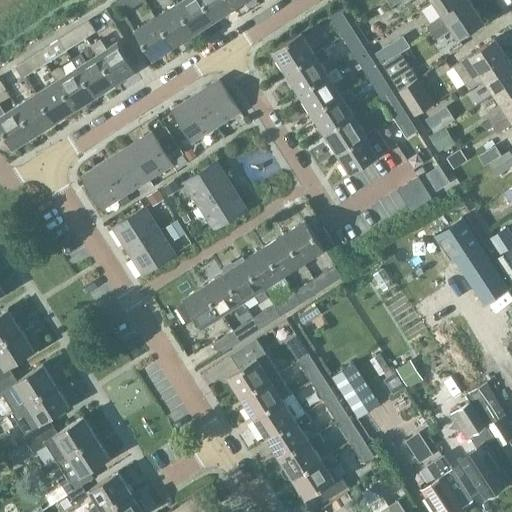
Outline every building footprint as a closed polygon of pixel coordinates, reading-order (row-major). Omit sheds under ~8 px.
[(145,0),(119,0),(117,2),(125,13),(145,0)] [(217,18),(205,0),(185,0),(179,4),(197,31),(217,18)] [(233,0),(205,0),(217,18),(237,6),(233,0)] [(435,0),(434,1),(444,16),(428,26),(433,33),(474,5),(470,0),(435,0)] [(176,45),(197,31),(179,4),(158,17),(176,45)] [(474,5),(433,33),(437,39),(453,28),(460,40),(485,23),(474,5)] [(329,15),(343,37),(355,29),(341,8),(329,15)] [(101,12),(79,26),(86,38),(108,24),(101,12)] [(138,30),(155,58),(176,45),(158,17),(138,30)] [(79,26),(59,39),(66,50),(86,38),(79,26)] [(356,57),(368,50),(355,29),(343,37),(356,57)] [(304,33),(274,51),(287,72),(317,53),(304,33)] [(59,39),(39,52),(46,63),(66,50),(59,39)] [(455,66),(466,84),(508,57),(497,39),(455,66)] [(117,43),(108,50),(102,41),(92,47),(98,56),(116,84),(135,71),(117,43)] [(390,44),(377,53),(384,63),(397,55),(390,44)] [(287,72),(300,92),(330,73),(323,63),(333,56),(327,47),(317,53),(287,72)] [(369,78),(381,70),(368,50),(356,57),(369,78)] [(39,52),(18,64),(26,76),(46,63),(39,52)] [(98,56),(88,62),(83,54),(73,60),(78,68),(96,96),(116,84),(98,56)] [(396,57),(384,64),(399,87),(400,89),(418,78),(412,68),(406,73),(396,57)] [(511,83),(511,62),(508,57),(466,84),(470,90),(486,79),(495,94),(511,83)] [(9,71),(16,82),(26,76),(18,64),(9,71)] [(340,67),(330,73),(300,92),(313,112),(343,94),(337,84),(346,77),(340,67)] [(78,68),(68,75),(63,68),(60,68),(52,73),(58,81),(76,109),(96,96),(78,68)] [(381,97),(393,90),(381,70),(369,78),(381,97)] [(401,90),(417,115),(435,104),(419,79),(401,90)] [(222,80),(218,83),(199,95),(219,125),(242,110),(222,80)] [(38,94),(56,122),(76,109),(58,81),(38,94)] [(511,83),(495,94),(505,110),(489,120),(494,126),(511,114),(511,83)] [(313,112),(326,132),(356,113),(349,104),(359,97),(353,88),(343,94),(313,112)] [(394,117),(406,110),(393,90),(381,97),(394,117)] [(38,94),(26,102),(21,95),(13,100),(18,107),(36,135),(56,122),(38,94)] [(219,125),(199,95),(177,110),(196,140),(219,125)] [(0,105),(0,125),(15,148),(36,135),(18,107),(7,114),(1,105),(0,105)] [(365,107),(356,113),(326,132),(339,152),(368,134),(362,124),(372,117),(365,107)] [(418,129),(406,110),(394,117),(406,136),(418,129)] [(435,113),(427,119),(436,132),(444,127),(435,113)] [(511,114),(494,126),(498,133),(511,123),(511,114)] [(155,134),(132,149),(151,178),(174,163),(155,134)] [(368,134),(339,152),(352,173),(382,154),(369,134),(368,134)] [(132,149),(109,164),(128,193),(151,178),(132,149)] [(511,154),(509,150),(490,163),(497,174),(511,164),(511,154)] [(188,182),(203,205),(232,187),(217,163),(188,182)] [(128,193),(109,164),(87,179),(106,208),(128,193)] [(432,188),(447,178),(438,165),(424,175),(432,188)] [(435,198),(422,177),(411,184),(424,205),(435,198)] [(411,184),(400,191),(413,212),(424,205),(411,184)] [(203,205),(218,229),(247,211),(232,187),(203,205)] [(131,252),(162,232),(146,209),(116,228),(131,252)] [(454,254),(483,300),(484,299),(483,297),(505,284),(506,286),(507,285),(463,213),(462,214),(463,216),(437,231),(436,229),(435,230),(452,258),(453,257),(452,255),(454,254)] [(308,220),(287,233),(306,262),(335,243),(325,227),(316,233),(308,220)] [(511,235),(506,227),(489,239),(501,256),(511,248),(511,235)] [(147,275),(177,256),(162,232),(131,252),(147,275)] [(306,262),(287,233),(267,247),(285,275),(306,262)] [(267,247),(247,259),(265,288),(285,275),(267,247)] [(495,259),(511,283),(511,249),(511,248),(501,256),(495,259)] [(224,269),(227,272),(245,301),(257,294),(261,301),(270,296),(265,288),(247,259),(245,256),(234,263),(231,262),(225,266),(224,269)] [(316,278),(323,289),(343,276),(336,265),(316,278)] [(225,315),(236,307),(241,314),(250,309),(245,301),(227,272),(206,286),(225,315)] [(295,290),(302,302),(323,289),(316,278),(295,290)] [(185,299),(186,300),(178,305),(189,322),(197,317),(204,328),(225,315),(206,286),(185,299)] [(282,314),(302,302),(295,290),(275,303),(282,314)] [(275,303),(255,316),(262,327),(282,314),(275,303)] [(0,343),(22,329),(9,309),(0,314),(0,343)] [(234,329),(241,340),(262,327),(255,316),(234,329)] [(0,382),(14,373),(10,366),(35,350),(22,329),(0,343),(0,382)] [(220,354),(241,340),(234,329),(213,343),(220,354)] [(285,341),(299,363),(311,355),(297,333),(285,341)] [(232,354),(242,370),(230,378),(243,399),(281,374),(258,338),(232,354)] [(299,363),(312,383),(324,376),(311,355),(299,363)] [(375,373),(386,367),(379,355),(368,361),(375,373)] [(333,376),(360,416),(380,403),(354,362),(333,376)] [(0,382),(0,396),(4,394),(15,412),(28,403),(57,384),(43,364),(19,380),(14,373),(0,382)] [(243,399),(256,419),(294,395),(281,374),(243,399)] [(312,383),(325,403),(337,396),(324,376),(312,383)] [(422,395),(434,416),(460,402),(448,380),(422,395)] [(488,382),(470,393),(511,460),(511,442),(510,440),(511,438),(511,422),(506,413),(507,413),(488,382)] [(15,412),(13,413),(24,430),(22,431),(29,442),(54,425),(50,418),(70,405),(57,384),(28,403),(15,412)] [(406,415),(407,395),(389,393),(388,414),(406,415)] [(256,419),(269,439),(308,414),(295,394),(294,395),(256,419)] [(325,403),(338,423),(350,415),(337,396),(325,403)] [(470,401),(459,408),(475,433),(471,436),(473,439),(478,446),(460,457),(485,496),(495,490),(497,493),(510,485),(508,481),(511,480),(486,442),(494,437),(470,401)] [(269,439),(281,459),(310,441),(303,431),(314,424),(308,414),(269,439)] [(351,443),(363,435),(350,415),(338,423),(351,443)] [(54,425),(29,442),(35,452),(48,444),(58,461),(97,436),(84,416),(59,432),(54,425)] [(405,433),(424,427),(420,417),(402,423),(405,433)] [(281,459),(287,468),(284,470),(284,474),(287,479),(291,480),(294,479),(323,461),(316,451),(327,444),(321,434),(310,441),(281,459)] [(375,454),(363,435),(351,443),(363,462),(375,454)] [(97,436),(58,461),(69,478),(62,483),(68,493),(83,484),(94,477),(89,470),(110,457),(97,436)] [(294,479),(307,500),(319,493),(324,501),(347,485),(341,475),(334,479),(328,469),(339,462),(334,454),(323,461),(294,479)] [(426,467),(434,481),(422,489),(436,511),(460,511),(466,508),(465,505),(473,500),(444,456),(426,467)] [(91,507),(93,511),(106,511),(135,494),(122,474),(92,493),(98,503),(91,507)] [(83,484),(68,493),(75,504),(90,495),(83,484)] [(68,493),(47,500),(51,511),(71,504),(68,493)] [(106,511),(145,511),(135,494),(106,511)] [(407,511),(399,499),(378,511),(407,511)]
